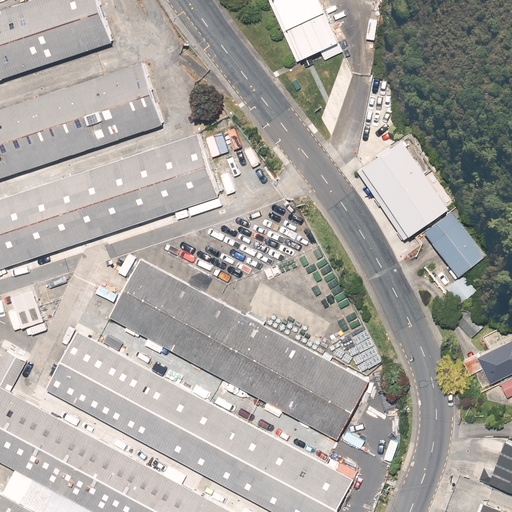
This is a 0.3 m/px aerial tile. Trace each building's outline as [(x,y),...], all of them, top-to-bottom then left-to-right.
[(101,0),(33,0),(34,1),(0,12),(0,80),(116,42),(101,0)] [(261,0),(290,64),(326,48),(304,0),(261,0)] [(0,179),(167,125),(146,62),(0,110),(0,179)] [(0,269),(223,196),(202,134),(0,200),(0,269)] [(409,240),(453,210),(405,142),(392,150),(390,147),(378,155),(380,158),(361,171),(409,240)] [(454,213),(428,233),(462,277),(488,257),(454,213)] [(145,258),(114,317),(342,439),(373,381),(145,258)] [(477,292),(464,276),(448,289),(462,305),(477,292)] [(38,291),(16,298),(25,327),(47,320),(38,291)] [(471,311),(458,323),(472,337),(484,325),(471,311)] [(340,511),(358,479),(82,331),(51,389),(280,511),(340,511)] [(491,383),(511,372),(511,339),(478,355),(491,383)] [(9,350),(0,367),(0,382),(14,390),(30,361),(9,350)] [(511,377),(501,382),(509,397),(511,395),(511,377)] [(240,511),(14,390),(0,382),(0,457),(20,468),(101,511),(240,511)] [(511,443),(505,441),(495,469),(484,465),(480,478),(511,490),(511,443)] [(101,511),(20,468),(7,493),(43,511),(101,511)] [(0,511),(43,511),(7,493),(0,488),(0,511)] [(511,511),(511,510),(484,500),(479,511),(511,511)]
